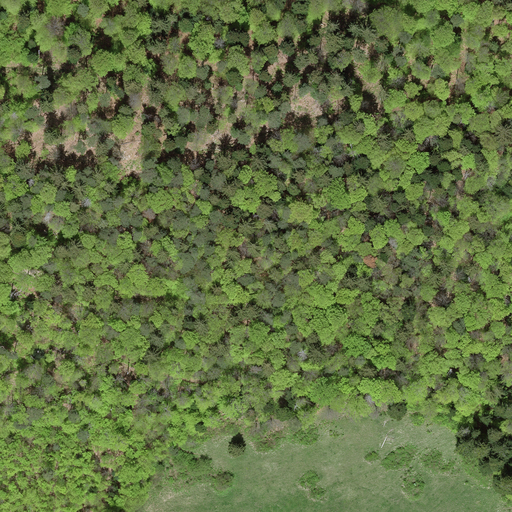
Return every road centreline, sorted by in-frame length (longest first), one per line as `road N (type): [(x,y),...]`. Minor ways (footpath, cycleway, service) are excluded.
road 1 (track): [(0,148),(70,165),(213,156),(327,118),(511,93)]
road 2 (track): [(511,292),(364,300),(323,310),(157,298),(50,280),(0,261)]
